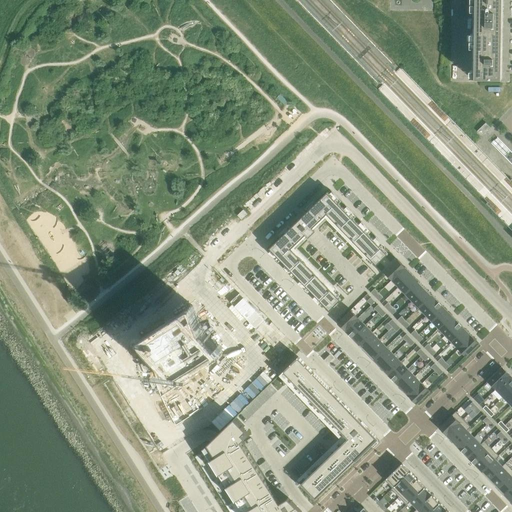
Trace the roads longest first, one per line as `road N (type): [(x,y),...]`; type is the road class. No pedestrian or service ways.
road 1 (residential): [(226,265),(218,260),(111,356),(205,511)]
road 2 (residential): [(421,423),(248,247),(226,265)]
road 3 (residential): [(226,265),(399,445)]
road 4 (residential): [(333,165),(507,343)]
road 5 (residential): [(505,511),(421,423)]
